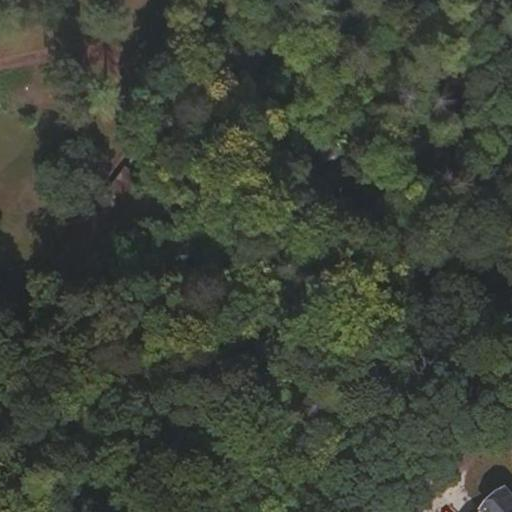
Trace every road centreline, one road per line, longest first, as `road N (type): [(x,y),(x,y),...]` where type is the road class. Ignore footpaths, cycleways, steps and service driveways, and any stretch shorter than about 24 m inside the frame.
road 1 (track): [(0,66),(125,47),(245,50),(386,93),(511,105)]
road 2 (track): [(410,511),(491,436),(511,431)]
